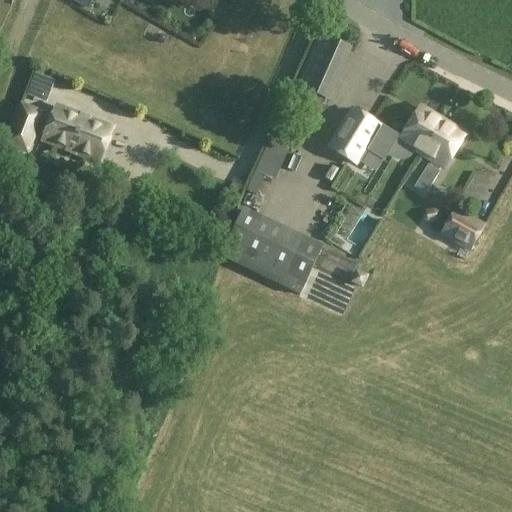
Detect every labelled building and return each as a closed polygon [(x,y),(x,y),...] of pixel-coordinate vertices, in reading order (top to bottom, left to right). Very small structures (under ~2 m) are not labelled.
[(346,49),(317,36),(295,87),(323,100),(346,49)] [(430,76),(423,90),(434,95),(440,80),(430,76)] [(39,143),(97,166),(111,133),(85,123),(85,124),(77,121),(78,120),(53,110),(47,123),(38,120),(39,117),(19,109),(4,147),(24,154),(31,137),(40,141),(39,143)] [(410,151),(420,157),(441,124),(419,110),(399,142),(351,112),(328,149),(353,164),(366,143),(370,145),(368,147),(384,157),(385,155),(392,159),(397,161),(403,160),(407,156),(410,151)] [(441,124),(420,157),(430,164),(439,169),(442,171),(462,138),(441,124)] [(437,172),(439,169),(430,164),(429,167),(427,166),(413,188),(425,196),(439,173),(437,172)] [(511,173),(499,166),(474,210),(490,218),(511,179),(511,173)] [(318,210),(326,188),(313,184),(305,206),(318,210)] [(439,237),(470,255),(486,227),(456,209),(439,237)] [(296,296),(319,249),(241,212),(219,260),(296,296)]
